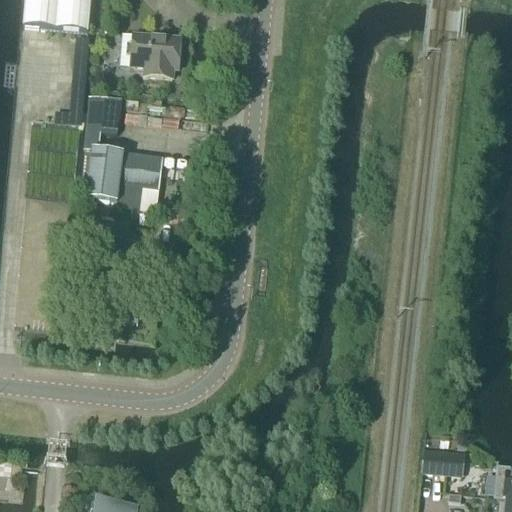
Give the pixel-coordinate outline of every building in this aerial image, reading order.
[(90,0),(24,0),(21,32),(87,38),(90,0)] [(178,43),(131,40),(129,72),(143,73),(142,83),(171,85),(172,76),(176,76),(178,43)] [(121,105),(88,101),(83,154),(90,154),(84,203),(115,208),(118,191),(144,194),(141,215),(155,217),(162,164),(98,155),(100,138),(116,140),(121,105)] [(79,239),(76,260),(90,262),(87,286),(86,286),(84,308),(104,311),(103,320),(137,324),(140,302),(122,300),(123,290),(107,288),(110,264),(112,265),(115,243),(79,239)] [(423,456),(421,478),(460,482),(463,460),(423,456)] [(511,473),(496,471),(493,504),(506,505),(511,505),(511,473)] [(448,499),(447,507),(459,508),(460,500),(448,499)]
